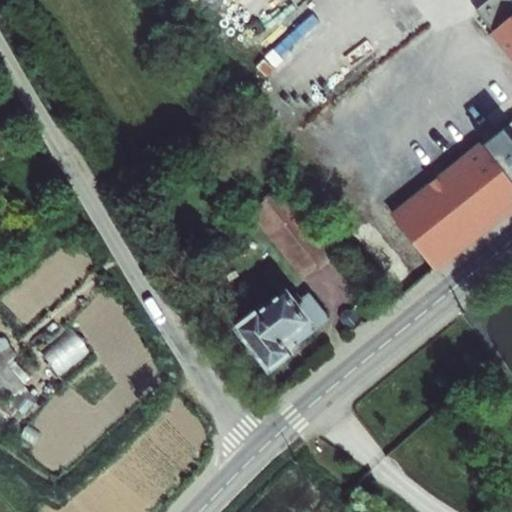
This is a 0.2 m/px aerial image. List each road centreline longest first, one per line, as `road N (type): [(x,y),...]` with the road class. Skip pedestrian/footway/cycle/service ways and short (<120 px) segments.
road 1 (unclassified): [(253,455),(137,280),(0,47)]
road 2 (secondary): [(511,238),(253,455)]
